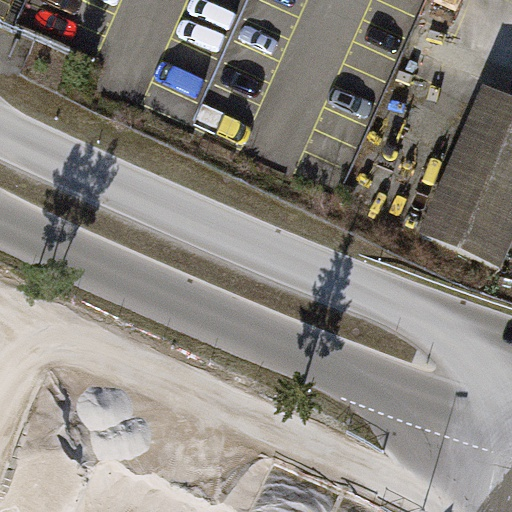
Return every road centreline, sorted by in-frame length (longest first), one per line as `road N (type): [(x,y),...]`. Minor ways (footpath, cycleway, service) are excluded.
road 1 (secondary): [(0,215),(301,354),(511,432)]
road 2 (secondary): [(511,346),(301,267),(0,133)]
